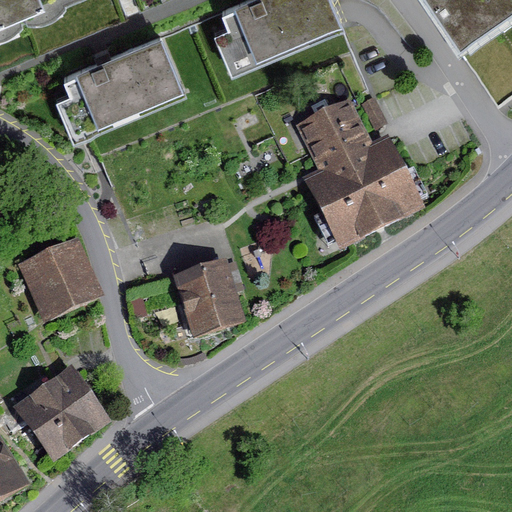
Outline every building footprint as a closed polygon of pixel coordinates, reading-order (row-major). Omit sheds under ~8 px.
[(0,0),(0,29),(71,0),(0,0)] [(341,0),(246,0),(226,9),(232,25),(219,31),(236,73),(352,25),(341,0)] [(473,0),(427,0),(462,50),(493,29),(473,0)] [(511,0),(473,0),(493,29),(511,15),(511,0)] [(169,36),(67,78),(74,94),(60,100),(78,142),(193,94),(169,36)] [(340,248),(425,208),(394,144),(376,153),(354,108),(304,131),(326,176),(310,184),(340,248)] [(75,242),(24,266),(52,325),(103,301),(75,242)] [(227,265),(179,279),(195,337),(244,323),(227,265)] [(104,420),(73,376),(23,411),(54,455),(104,420)] [(0,494),(22,481),(0,445),(0,494)]
